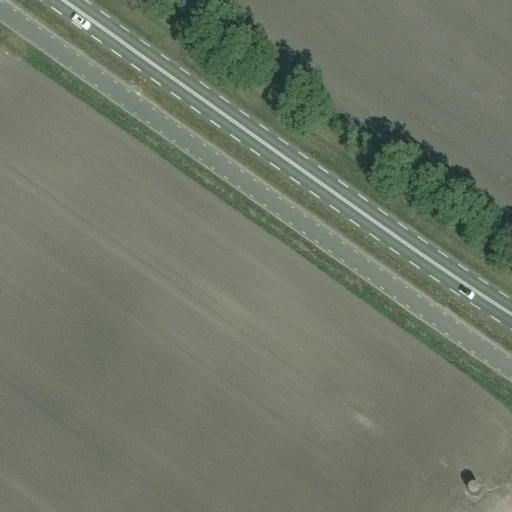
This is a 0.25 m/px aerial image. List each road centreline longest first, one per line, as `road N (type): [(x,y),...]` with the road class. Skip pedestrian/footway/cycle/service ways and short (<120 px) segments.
road 1 (unclassified): [(511,359),(0,7)]
road 2 (primary): [(511,315),(65,0)]
